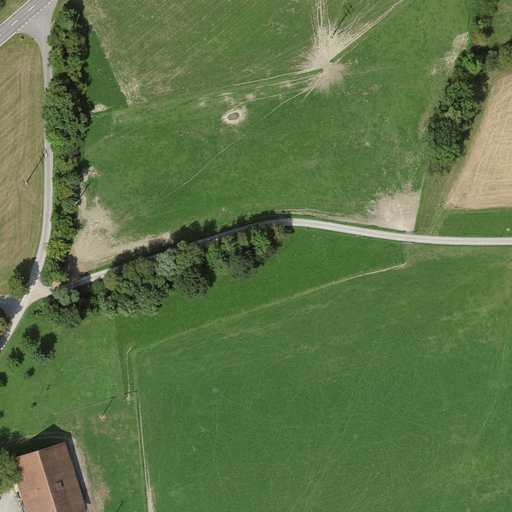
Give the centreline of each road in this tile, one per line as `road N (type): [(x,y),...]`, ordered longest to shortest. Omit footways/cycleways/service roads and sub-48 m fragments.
road 1 (track): [(511,242),(267,225),(0,300)]
road 2 (track): [(0,345),(47,238),(49,66),(40,0)]
